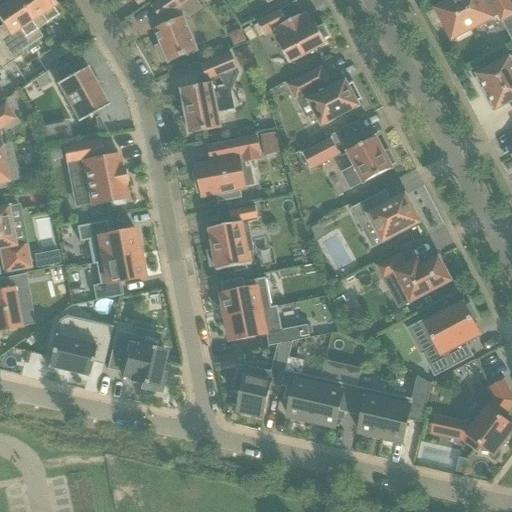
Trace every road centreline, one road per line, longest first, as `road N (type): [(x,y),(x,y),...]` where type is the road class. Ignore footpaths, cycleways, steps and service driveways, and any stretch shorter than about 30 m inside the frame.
road 1 (residential): [(204,436),(140,96),(80,0)]
road 2 (residential): [(511,503),(204,436)]
road 3 (residential): [(503,249),(376,5)]
road 4 (residential): [(204,436),(0,388)]
